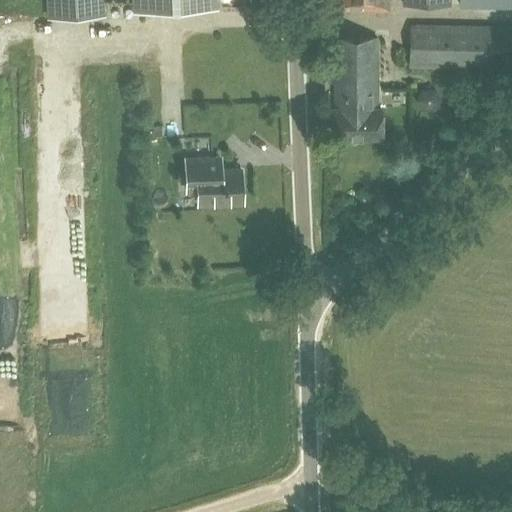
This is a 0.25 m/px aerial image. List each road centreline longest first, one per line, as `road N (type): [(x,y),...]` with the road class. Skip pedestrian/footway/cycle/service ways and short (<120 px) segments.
road 1 (unclassified): [(311,306),(296,0)]
road 2 (unclassified): [(311,306),(511,125)]
road 3 (track): [(511,487),(408,479),(313,484)]
road 4 (unclassified): [(313,484),(311,306)]
